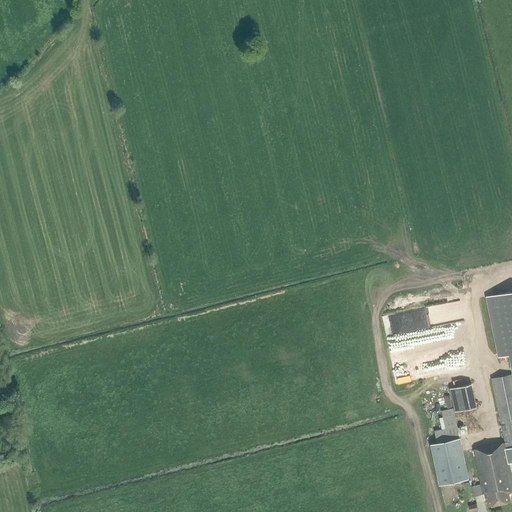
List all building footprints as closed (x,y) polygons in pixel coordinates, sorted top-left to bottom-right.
[(511,359),(511,291),(488,297),(500,356),(511,354),(511,359)] [(511,492),(511,474),(511,471),(511,374),(491,378),(504,442),(473,449),(483,498),(487,499),(488,506),(511,502),(509,493),(511,492)] [(471,384),(449,388),(454,412),(476,407),(471,384)] [(460,437),(437,442),(437,443),(431,444),(440,485),(469,479),(460,438),(460,437)] [(474,511),(472,502),(456,506),(457,511),(474,511)]
